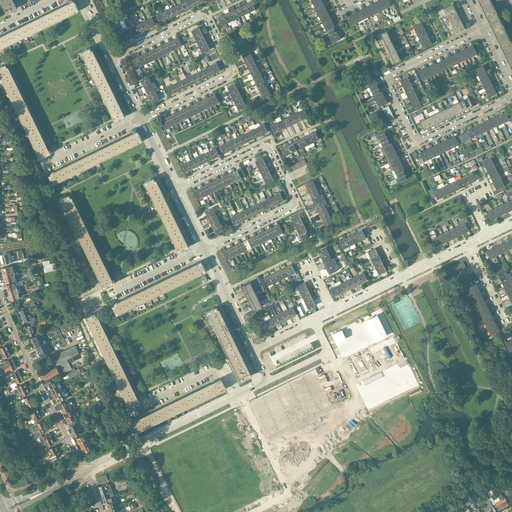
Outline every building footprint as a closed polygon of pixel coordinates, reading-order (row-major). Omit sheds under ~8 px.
[(67,4),(31,22),(0,37),(0,48),(79,10),(73,0),(67,0),(66,1),(67,4)] [(0,0),(7,13),(17,8),(15,4),(13,0),(0,0)] [(186,1),(181,3),(185,11),(190,8),(187,0),(186,1)] [(252,1),(245,4),(249,12),(255,9),(252,1)] [(499,18),(491,2),(482,7),(489,22),(499,18)] [(181,3),(176,6),(179,13),(185,11),(181,3)] [(379,11),(375,3),(372,4),(371,3),(369,4),(370,5),(371,5),(375,13),(379,11)] [(245,4),(240,7),(244,15),(249,12),(245,4)] [(465,29),(459,17),(452,4),(437,11),(449,36),(465,29)] [(176,6),(170,8),(174,16),(179,13),(176,6)] [(240,7),(235,10),(238,17),(244,15),(240,7)] [(170,8),(166,10),(162,12),(164,17),(167,15),(168,19),(174,16),(170,8)] [(235,10),(229,12),(233,20),(238,17),(235,10)] [(363,19),(359,10),(356,12),(356,10),(354,11),(354,13),(355,12),(359,21),(363,19)] [(160,13),(156,14),(160,23),(168,19),(167,15),(164,17),(162,12),(160,13)] [(229,12),(224,15),(227,23),(233,20),(229,12)] [(356,22),(352,14),(349,16),(347,13),(346,13),(351,24),(356,22)] [(330,14),(328,14),(329,15),(320,19),(322,23),(331,19),(329,16),(331,16),(330,14)] [(222,25),(227,23),(224,15),(218,18),(222,25)] [(151,18),(146,20),(149,28),(155,25),(151,18)] [(423,18),(412,24),(414,28),(422,24),(421,21),(423,20),(423,18)] [(506,33),(499,18),(489,22),(497,38),(506,33)] [(146,20),(140,23),(144,31),(149,28),(146,20)] [(140,23),(135,26),(138,33),(144,31),(140,23)] [(333,23),(324,27),(326,31),(334,27),(333,24),(333,23)] [(135,26),(129,28),(133,36),(138,33),(135,26)] [(424,28),(416,32),(417,35),(426,31),(424,29),(426,28),(425,26),(423,27),(424,28)] [(199,27),(191,31),(194,36),(202,33),(199,27)] [(129,28),(124,31),(127,39),(133,36),(129,28)] [(336,31),(328,35),(330,39),(338,35),(337,32),(338,31),(337,29),(336,30),(336,31)] [(386,30),(377,35),(380,40),(389,35),(391,34),(389,29),(386,30)] [(124,31),(118,34),(122,42),(127,39),(124,31)] [(202,33),(194,36),(197,42),(204,38),(202,33)] [(511,48),(511,44),(506,33),(497,38),(504,53),(509,51),(511,48)] [(176,38),(174,39),(178,48),(182,46),(179,40),(181,39),(179,35),(177,36),(176,35),(175,35),(176,38)] [(338,35),(330,39),(332,43),(343,37),(342,36),(340,37),(338,35)] [(391,40),(389,35),(380,40),(382,44),(391,40)] [(204,38),(197,42),(199,47),(207,44),(204,38)] [(429,39),(421,43),(423,47),(434,42),(434,41),(431,42),(429,39)] [(393,45),(391,40),(382,44),(384,49),(393,45)] [(477,53),(471,42),(470,43),(471,46),(469,47),(473,55),(477,53)] [(170,52),(166,43),(163,45),(162,43),(160,44),(161,46),(162,45),(166,53),(170,52)] [(207,44),(199,47),(202,53),(210,50),(207,44)] [(161,46),(158,47),(162,55),(166,53),(162,45),(161,46)] [(396,50),(393,45),(384,49),(387,54),(396,50)] [(120,108),(106,80),(90,47),(81,52),(115,122),(125,116),(121,108),(120,108)] [(162,55),(158,47),(155,48),(155,47),(152,48),(153,49),(154,49),(158,57),(162,55)] [(153,49),(150,51),(154,59),(158,57),(154,49),(153,49)] [(241,54),(245,62),(249,61),(248,58),(252,56),(251,54),(252,54),(250,50),(241,54)] [(398,55),(396,50),(387,54),(389,59),(398,55)] [(465,59),(461,51),(458,52),(457,51),(455,52),(456,53),(457,53),(461,61),(465,59)] [(143,55),(140,56),(139,55),(137,56),(138,57),(139,57),(143,65),(147,63),(143,55)] [(401,60),(398,55),(389,59),(392,64),(401,60)] [(249,61),(245,62),(248,68),(256,64),(256,65),(256,64),(255,60),(254,61),(252,56),(248,58),(249,61)] [(135,58),(132,60),(131,57),(129,58),(135,69),(139,67),(135,58)] [(138,57),(135,58),(139,67),(143,65),(139,57),(138,57)] [(446,58),(442,60),(442,58),(440,59),(440,61),(442,60),(446,69),(450,67),(446,58)] [(216,62),(212,64),(212,65),(208,67),(210,71),(213,70),(214,73),(220,70),(216,62)] [(442,70),(438,62),(435,64),(434,64),(438,72),(442,70)] [(46,147),(25,104),(5,64),(0,66),(0,76),(40,158),(50,153),(52,152),(49,145),(46,147)] [(256,64),(248,68),(251,73),(258,70),(256,65),(256,64)] [(434,74),(430,66),(427,67),(426,66),(424,67),(425,68),(425,69),(426,68),(430,76),(434,74)] [(482,66),(475,69),(477,75),(485,71),(482,66)] [(208,67),(206,68),(206,67),(202,69),(202,70),(206,77),(214,73),(213,70),(210,71),(208,67)] [(426,78),(422,70),(419,71),(418,68),(417,69),(422,80),(426,78)] [(202,70),(197,72),(201,80),(206,77),(202,70)] [(258,70),(251,73),(253,79),(261,75),(258,70)] [(485,71),(477,75),(480,80),(488,77),(485,71)] [(197,72),(192,75),(195,82),(201,80),(197,72)] [(192,75),(186,78),(190,85),(195,82),(192,75)] [(261,75),(253,79),(256,84),(263,81),(261,75)] [(148,77),(141,81),(144,87),(151,83),(148,77)] [(407,77),(400,81),(402,86),(410,82),(407,77)] [(488,77),(480,80),(483,86),(491,82),(488,77)] [(186,78),(181,80),(184,88),(190,85),(186,78)] [(378,78),(367,83),(369,87),(377,83),(376,80),(379,79),(378,78)] [(180,79),(177,81),(177,82),(173,84),(175,88),(177,87),(179,91),(184,88),(181,80),(180,79)] [(263,81),(256,84),(260,92),(263,91),(262,89),(266,87),(265,84),(266,84),(264,80),(264,81),(263,81)] [(410,82),(402,86),(405,92),(413,88),(410,82)] [(491,82),(483,86),(485,91),(493,88),(491,82)] [(151,83),(144,87),(146,93),(154,89),(151,83)] [(170,84),(166,86),(170,95),(179,91),(177,87),(175,88),(173,84),(171,85),(170,84)] [(227,88),(230,94),(238,90),(235,84),(227,88)] [(379,87),(371,91),(373,95),(381,91),(380,88),(381,87),(380,85),(379,86),(379,87)] [(263,91),(260,92),(263,98),(271,94),(269,90),(268,91),(266,87),(262,89),(263,91)] [(413,88),(405,92),(408,97),(416,93),(413,88)] [(493,88),(485,91),(488,97),(496,93),(493,88)] [(154,89),(146,93),(149,98),(157,95),(154,89)] [(238,90),(230,94),(233,99),(240,95),(238,90)] [(214,95),(211,96),(215,104),(219,102),(213,91),(212,92),(214,95)] [(416,93),(408,97),(410,103),(418,99),(416,93)] [(157,95),(149,98),(152,104),(159,100),(157,95)] [(240,95),(233,99),(236,105),(243,101),(240,95)] [(207,96),(205,97),(206,98),(203,100),(207,108),(211,106),(207,98),(208,97),(207,96)] [(468,97),(463,99),(468,108),(472,106),(468,97)] [(379,107),(390,101),(389,100),(386,101),(385,99),(377,103),(374,104),(376,108),(379,107)] [(418,99),(410,103),(413,109),(421,105),(418,99)] [(468,108),(463,99),(458,102),(463,111),(468,108)] [(207,108),(203,100),(200,101),(199,100),(197,101),(198,102),(199,102),(203,110),(207,108)] [(243,101),(236,105),(238,110),(246,107),(243,101)] [(198,102),(195,103),(199,112),(203,110),(199,102),(198,102)] [(463,111),(458,102),(453,104),(458,113),(463,111)] [(196,114),(192,105),(192,104),(190,105),(190,106),(187,107),(192,116),(196,114)] [(458,113),(453,104),(449,107),(453,116),(458,113)] [(187,107),(185,109),(184,107),(182,108),(183,110),(184,109),(188,118),(192,116),(187,107)] [(453,116),(449,107),(444,109),(448,118),(453,116)] [(183,110),(180,111),(184,119),(188,118),(184,109),(183,110)] [(304,109),(298,112),(302,119),(308,117),(304,109)] [(448,118),(444,109),(439,111),(443,120),(448,118)] [(180,121),(176,113),(177,112),(176,111),(174,112),(175,113),(172,115),(176,123),(180,121)] [(443,120),(439,111),(434,114),(438,123),(443,120)] [(298,112),(293,114),(297,122),(302,119),(298,112)] [(505,112),(499,115),(503,122),(509,120),(505,112)] [(293,114),(287,117),(291,125),(297,122),(293,114)] [(438,123),(434,114),(429,116),(433,125),(438,123)] [(176,123),(172,115),(169,116),(168,115),(166,116),(167,117),(168,117),(172,125),(176,123)] [(499,115),(494,117),(498,125),(503,122),(499,115)] [(433,125),(429,116),(424,119),(429,128),(433,125)] [(161,120),(160,117),(159,118),(164,129),(168,127),(164,118),(161,120)] [(167,117),(164,118),(168,127),(172,125),(168,117),(167,117)] [(287,117),(282,120),(285,127),(291,125),(287,117)] [(494,117),(488,120),(492,128),(498,125),(494,117)] [(429,128),(424,119),(419,121),(424,130),(429,128)] [(282,120),(276,122),(280,130),(285,127),(282,120)] [(488,120),(483,123),(487,130),(492,128),(488,120)] [(276,122),(270,125),(274,133),(280,130),(276,122)] [(263,123),(260,125),(260,126),(255,128),(257,132),(260,131),(262,135),(268,132),(263,123)] [(483,123),(477,125),(481,133),(487,130),(483,123)] [(477,125),(472,128),(476,136),(481,133),(477,125)] [(131,135),(94,153),(48,175),(53,184),(99,162),(142,141),(137,130),(136,128),(129,131),(131,135)] [(249,130),(250,131),(254,138),(262,135),(260,131),(257,132),(255,128),(254,129),(253,128),(249,130)] [(472,128),(466,131),(470,139),(476,136),(472,128)] [(377,135),(375,136),(377,140),(379,139),(387,135),(386,132),(388,131),(388,129),(377,135)] [(250,131),(244,134),(248,141),(254,138),(250,131)] [(470,139),(466,131),(461,133),(462,137),(464,141),(465,141),(470,139)] [(315,132),(310,134),(313,142),(319,139),(315,132)] [(458,144),(453,133),(452,134),(453,137),(450,138),(454,146),(458,144)] [(244,134),(239,136),(243,144),(248,141),(244,134)] [(310,134),(304,137),(307,145),(313,142),(310,134)] [(239,136),(234,139),(237,146),(243,144),(239,136)] [(304,137),(298,140),(302,147),(307,145),(304,137)] [(230,141),(226,143),(228,147),(230,146),(232,149),(237,146),(234,139),(233,138),(230,140),(230,141)] [(447,138),(445,139),(445,140),(442,142),(446,150),(450,148),(446,140),(447,139),(447,138)] [(298,140),(293,142),(297,150),(302,147),(298,140)] [(293,142),(287,145),(291,153),(297,150),(293,142)] [(442,142),(440,143),(439,142),(437,143),(438,144),(439,144),(443,152),(446,150),(442,142)] [(224,153),(232,149),(230,146),(228,147),(226,143),(224,144),(223,143),(219,145),(224,153)] [(382,151),(393,146),(392,145),(391,143),(383,147),(380,148),(382,151)] [(443,152),(439,144),(438,144),(435,145),(439,154),(443,152)] [(287,145),(281,148),(285,156),(291,153),(287,145)] [(395,150),(393,147),(395,147),(394,145),(392,145),(393,146),(382,151),(384,155),(395,150)] [(215,148),(209,151),(213,158),(219,155),(215,148)] [(427,149),(424,151),(424,149),(421,150),(422,152),(423,151),(427,159),(431,157),(427,149)] [(386,159),(397,154),(397,155),(398,154),(397,152),(396,153),(395,150),(384,155),(386,159)] [(209,151),(204,153),(208,161),(213,158),(209,151)] [(427,159),(423,151),(422,152),(419,153),(423,161),(427,159)] [(423,161),(419,153),(416,154),(415,152),(414,152),(419,163),(423,161)] [(204,153),(198,156),(202,164),(208,161),(204,153)] [(398,158),(397,155),(397,154),(386,159),(388,163),(398,158)] [(198,156),(193,159),(196,166),(202,164),(198,156)] [(255,161),(258,167),(265,163),(262,157),(255,161)] [(390,167),(400,162),(400,161),(398,158),(388,163),(390,167)] [(490,158),(483,162),(485,167),(493,164),(490,158)] [(193,159),(187,161),(191,169),(196,166),(193,159)] [(402,166),(401,163),(402,162),(401,160),(400,161),(400,162),(390,167),(392,171),(394,170),(402,166)] [(187,161),(181,164),(185,172),(191,169),(187,161)] [(265,163),(258,167),(260,172),(268,169),(265,163)] [(493,164),(485,167),(488,173),(496,169),(493,164)] [(240,165),(239,166),(240,168),(237,170),(241,178),(245,176),(240,165)] [(268,169),(260,172),(263,178),(271,174),(268,169)] [(404,169),(396,173),(398,177),(406,173),(405,170),(404,169)] [(496,169),(488,173),(491,179),(499,175),(496,169)] [(472,172),(466,175),(470,183),(476,180),(472,172)] [(234,182),(230,173),(227,175),(226,174),(224,175),(224,176),(226,175),(230,184),(234,182)] [(398,177),(395,179),(397,183),(400,182),(411,176),(410,175),(407,176),(406,173),(398,177)] [(271,174),(263,178),(266,184),(273,180),(271,174)] [(226,175),(224,176),(222,177),(226,186),(230,184),(226,175)] [(466,175),(461,178),(465,186),(470,183),(466,175)] [(499,175),(491,179),(493,184),(501,180),(499,175)] [(183,239),(169,211),(153,177),(144,182),(178,252),(189,247),(187,243),(186,243),(184,238),(183,239)] [(222,177),(219,179),(218,177),(216,178),(217,180),(218,179),(222,188),(226,186),(222,177)] [(461,178),(455,180),(459,188),(465,186),(461,178)] [(313,180),(305,185),(309,193),(313,191),(311,189),(315,187),(314,185),(315,184),(313,180)] [(455,180),(450,183),(454,191),(459,188),(455,180)] [(501,180),(493,184),(496,190),(504,186),(501,180)] [(214,181),(211,182),(210,183),(214,191),(218,189),(214,181)] [(450,183),(444,186),(448,194),(454,191),(450,183)] [(206,185),(203,186),(203,185),(201,186),(201,187),(202,187),(206,195),(210,193),(206,185)] [(444,186),(439,189),(443,196),(448,194),(444,186)] [(198,189),(196,190),(194,187),(193,188),(198,199),(203,197),(198,189)] [(313,191),(309,193),(312,199),(319,195),(320,194),(318,191),(317,191),(315,187),(311,189),(313,191)] [(432,189),(428,190),(432,198),(436,196),(437,199),(443,196),(439,189),(433,191),(432,189)] [(279,192),(276,194),(276,195),(272,197),(274,201),(276,200),(278,203),(283,201),(279,192)] [(109,277),(91,241),(69,194),(60,199),(103,288),(114,283),(116,282),(113,276),(109,277)] [(319,195),(312,199),(314,204),(322,200),(319,195)] [(272,197),(270,198),(269,197),(265,199),(266,200),(269,207),(278,203),(276,200),(274,201),(272,197)] [(266,200),(260,203),(264,210),(269,207),(266,200)] [(322,200),(314,204),(317,210),(325,206),(322,200)] [(508,201),(502,204),(506,212),(511,209),(508,201)] [(260,203),(255,205),(259,213),(264,210),(260,203)] [(502,204),(497,207),(501,215),(506,212),(502,204)] [(255,205),(249,208),(253,215),(259,213),(255,205)] [(325,206),(317,210),(320,215),(327,211),(325,206)] [(497,207),(492,209),(495,217),(501,215),(497,207)] [(212,208),(204,211),(207,217),(215,213),(212,208)] [(249,208),(244,210),(244,211),(248,218),(253,215),(249,208)] [(492,209),(486,212),(490,220),(495,217),(492,209)] [(240,212),(236,214),(238,219),(240,217),(242,221),(248,218),(244,211),(244,210),(240,211),(240,212)] [(327,211),(320,215),(324,223),(327,221),(326,219),(330,217),(329,215),(330,214),(328,210),(327,211)] [(215,213),(207,217),(210,223),(218,219),(215,213)] [(234,225),(242,221),(240,217),(238,219),(236,214),(234,215),(230,216),(234,225)] [(298,214),(291,218),(294,224),(301,220),(298,214)] [(327,221),(324,223),(326,229),(335,224),(333,221),(332,221),(330,217),(326,219),(327,221)] [(218,219),(210,223),(213,228),(220,224),(218,219)] [(301,220),(294,224),(297,230),(304,226),(301,220)] [(277,225),(274,226),(278,235),(282,233),(277,221),(276,222),(277,225)] [(465,223),(459,225),(463,233),(468,231),(465,223)] [(220,224),(213,228),(215,234),(223,230),(220,224)] [(459,225),(453,228),(457,236),(463,233),(459,225)] [(304,226),(297,230),(299,235),(307,231),(304,226)] [(453,228),(448,231),(451,239),(457,236),(453,228)] [(270,238),(266,230),(264,231),(263,230),(261,231),(262,232),(263,232),(267,240),(270,238)] [(362,230),(356,233),(360,241),(366,238),(362,230)] [(307,231),(299,235),(302,240),(309,237),(307,231)] [(448,231),(442,234),(446,241),(451,239),(448,231)] [(356,233),(350,236),(354,243),(360,241),(356,233)] [(442,234),(437,236),(441,244),(446,241),(442,234)] [(350,236),(345,238),(349,246),(354,243),(350,236)] [(437,236),(431,239),(435,247),(441,244),(437,236)] [(255,246),(251,238),(248,239),(247,237),(245,238),(246,240),(247,239),(251,248),(255,246)] [(345,238),(339,241),(343,249),(349,246),(345,238)] [(247,239),(246,240),(243,241),(247,250),(251,248),(247,239)] [(50,255),(45,240),(39,242),(44,256),(48,255),(48,256),(50,255)] [(508,240),(503,243),(506,250),(511,248),(508,240)] [(503,243),(497,245),(501,253),(506,250),(503,243)] [(240,253),(236,245),(233,246),(232,245),(230,246),(231,247),(232,247),(236,255),(240,253)] [(497,245),(492,248),(495,256),(501,253),(497,245)] [(225,250),(224,247),(222,248),(228,259),(232,257),(228,249),(225,250)] [(326,248),(318,251),(321,257),(328,253),(326,248)] [(375,248),(367,252),(370,258),(378,254),(375,248)] [(486,251),(490,259),(495,256),(492,248),(486,251)] [(29,252),(23,253),(22,250),(18,251),(20,259),(24,258),(24,259),(30,257),(29,252)] [(13,256),(11,256),(10,254),(13,254),(12,251),(9,252),(10,253),(2,255),(0,255),(0,258),(1,264),(4,263),(4,264),(12,262),(12,260),(14,259),(13,256)] [(328,253),(321,257),(324,263),(331,259),(328,253)] [(378,254),(370,258),(373,263),(381,260),(378,254)] [(331,259),(324,263),(326,268),(334,265),(331,259)] [(56,270),(54,263),(50,264),(49,260),(42,262),(43,266),(44,273),(56,270)] [(381,260),(373,263),(376,269),(384,265),(381,260)] [(193,266),(158,283),(112,305),(116,315),(206,271),(201,261),(197,263),(192,265),(193,266)] [(291,264),(285,267),(289,275),(295,272),(294,269),(291,264)] [(334,265),(326,268),(329,274),(337,270),(334,265)] [(384,265),(376,269),(379,274),(386,271),(384,265)] [(285,267),(280,270),(284,278),(289,275),(285,267)] [(504,268),(496,272),(499,278),(507,274),(504,268)] [(280,270),(274,273),(278,280),(284,278),(280,270)] [(274,273),(269,275),(272,283),(278,280),(274,273)] [(363,273),(357,275),(361,283),(367,280),(363,273)] [(507,274),(499,278),(502,283),(510,280),(507,274)] [(269,275),(263,278),(267,286),(272,283),(269,275)] [(357,275),(352,278),(356,286),(361,283),(357,275)] [(352,278),(346,281),(350,288),(356,286),(352,278)] [(511,284),(510,280),(502,283),(505,289),(511,285),(511,284)] [(346,281),(341,283),(345,291),(350,288),(346,281)] [(7,288),(7,290),(19,287),(18,285),(16,285),(15,282),(6,285),(6,286),(5,287),(6,288),(7,288)] [(252,287),(250,282),(241,286),(243,291),(252,287)] [(475,284),(467,288),(469,292),(478,288),(476,285),(479,283),(479,282),(475,284)] [(305,283),(297,286),(300,292),(307,288),(305,283)] [(341,283),(335,286),(339,294),(345,291),(341,283)] [(71,303),(63,286),(59,288),(64,300),(65,300),(67,305),(71,303)] [(335,286),(330,289),(333,296),(339,294),(335,286)] [(19,287),(7,290),(8,293),(8,295),(9,295),(15,293),(14,291),(20,289),(19,287)] [(255,292),(252,287),(243,291),(246,296),(255,292)] [(307,288),(300,292),(303,298),(310,294),(307,288)] [(473,299),(482,295),(480,293),(481,292),(480,290),(479,290),(480,291),(471,296),(473,299)] [(15,293),(9,295),(10,298),(9,298),(10,300),(11,300),(11,301),(17,298),(20,297),(19,295),(21,294),(21,292),(15,293)] [(257,297),(255,292),(246,296),(248,301),(257,297)] [(310,294),(303,298),(305,303),(313,299),(310,294)] [(475,303),(483,299),(484,300),(485,300),(484,298),(483,298),(482,295),(473,299),(475,303)] [(260,301),(257,297),(248,301),(251,306),(260,301)] [(276,301),(277,303),(274,304),(275,307),(284,304),(282,298),(276,301)] [(313,299),(305,303),(308,309),(316,305),(313,299)] [(262,306),(260,301),(251,306),(253,311),(262,306)] [(31,311),(33,310),(38,308),(37,304),(19,311),(22,317),(29,314),(29,313),(31,312),(31,311)] [(481,315),(489,311),(488,308),(489,307),(488,305),(487,306),(487,307),(479,311),(481,315)] [(246,367),(232,339),(216,306),(207,311),(241,381),(251,376),(249,371),(247,367),(246,367)] [(293,307),(287,310),(290,317),(296,315),(293,307)] [(31,319),(30,316),(34,314),(33,310),(31,311),(31,312),(29,313),(29,314),(22,317),(24,322),(31,319)] [(287,310),(281,313),(285,320),(290,317),(287,310)] [(134,393),(117,359),(94,313),(85,317),(129,407),(139,402),(137,397),(135,393),(134,393)] [(281,313),(276,315),(280,323),(285,320),(281,313)] [(276,315),(271,318),(274,325),(280,323),(276,315)] [(271,318),(265,320),(269,328),(274,325),(271,318)] [(60,326),(64,334),(77,327),(74,320),(60,326)] [(265,320),(259,323),(263,331),(269,328),(265,320)] [(488,330),(497,326),(495,323),(496,323),(495,321),(494,321),(495,322),(486,327),(488,330)] [(34,326),(26,329),(29,336),(37,333),(34,326)] [(497,326),(488,330),(490,334),(498,331),(501,329),(501,328),(498,329),(497,326)] [(39,334),(30,338),(33,343),(44,338),(43,336),(41,338),(39,334)] [(44,338),(33,343),(35,348),(44,344),(42,341),(45,340),(44,338)] [(511,349),(511,348),(508,341),(506,342),(505,340),(503,340),(505,344),(509,351),(511,349)] [(44,344),(35,348),(37,353),(49,348),(48,346),(45,347),(44,344)] [(0,353),(8,350),(6,345),(0,347),(0,350),(1,352),(0,352),(0,353)] [(75,345),(55,355),(59,363),(63,371),(67,371),(68,373),(73,371),(67,360),(68,359),(79,353),(75,345)] [(49,348),(37,353),(40,358),(48,354),(47,351),(49,350),(49,348)] [(11,355),(8,350),(0,353),(0,357),(1,360),(11,355)] [(2,369),(3,368),(14,362),(12,357),(5,361),(6,364),(2,366),(1,367),(2,369)] [(17,368),(14,362),(3,368),(4,370),(5,373),(8,371),(7,370),(9,369),(10,371),(17,368)] [(59,372),(56,367),(42,374),(45,380),(59,372)] [(79,368),(73,371),(68,373),(71,378),(81,372),(79,368)] [(9,381),(21,375),(18,370),(11,373),(13,377),(11,378),(11,377),(8,378),(9,381)] [(23,380),(21,375),(9,381),(10,383),(15,381),(16,383),(23,380)] [(212,383),(178,400),(131,423),(136,432),(225,388),(220,378),(216,380),(212,382),(212,383)] [(57,380),(48,385),(49,386),(49,387),(49,389),(50,389),(58,385),(56,383),(58,382),(57,380)] [(27,388),(24,383),(17,386),(18,386),(16,387),(17,390),(14,391),(15,393),(27,388)] [(53,394),(62,389),(61,387),(59,388),(58,385),(50,389),(51,390),(51,391),(51,392),(52,392),(53,394)] [(29,393),(27,388),(15,393),(17,396),(20,394),(20,393),(21,392),(22,396),(29,393)] [(62,394),(61,392),(63,391),(62,389),(53,394),(54,395),(53,396),(54,397),(55,398),(62,394)] [(62,394),(55,398),(55,399),(56,401),(57,401),(58,403),(67,398),(66,396),(64,397),(62,394)] [(30,395),(24,398),(26,402),(24,403),(23,402),(19,404),(20,407),(21,406),(33,400),(30,395)] [(68,400),(59,404),(59,406),(59,407),(60,408),(61,409),(68,405),(73,403),(70,398),(68,400)] [(33,400),(21,406),(23,408),(25,407),(25,406),(27,405),(29,409),(35,405),(33,400)] [(68,405),(61,409),(61,410),(62,412),(63,412),(63,414),(73,409),(72,406),(70,408),(68,405)] [(27,418),(39,412),(37,408),(30,411),(32,415),(30,416),(29,415),(26,416),(27,418)] [(73,409),(63,414),(64,415),(64,416),(65,417),(66,418),(73,414),(72,411),(74,410),(73,409)] [(39,412),(27,418),(25,419),(27,422),(33,419),(35,421),(42,418),(39,412)] [(77,417),(77,416),(76,415),(74,416),(73,414),(66,418),(66,419),(67,420),(67,421),(68,422),(77,417)] [(43,420),(36,424),(38,427),(36,428),(35,427),(33,429),(34,431),(45,425),(43,420)] [(68,424),(69,427),(71,431),(82,426),(80,421),(75,423),(74,421),(68,424)] [(41,434),(48,430),(45,425),(34,431),(35,433),(37,432),(38,433),(40,431),(41,434)] [(82,426),(71,431),(74,437),(85,432),(82,426)] [(39,444),(51,438),(49,433),(42,436),(44,440),(42,441),(41,439),(35,443),(36,445),(39,444)] [(76,438),(76,439),(76,440),(77,440),(77,441),(78,441),(79,443),(89,438),(88,436),(86,437),(84,434),(76,438)] [(54,443),(51,438),(39,444),(40,446),(45,443),(47,446),(54,443)] [(89,438),(79,443),(80,445),(79,445),(79,446),(80,446),(80,447),(81,447),(81,448),(89,443),(88,441),(90,440),(89,438)] [(89,443),(81,448),(81,449),(81,450),(82,450),(83,450),(83,452),(94,447),(93,445),(90,446),(89,443)] [(46,456),(57,450),(55,445),(48,449),(50,453),(48,454),(48,452),(45,454),(46,456)] [(49,456),(51,455),(53,459),(59,456),(60,455),(57,450),(46,456),(44,457),(45,459),(50,457),(49,456)] [(114,496),(111,489),(110,484),(104,486),(104,485),(99,487),(103,500),(114,496)] [(510,507),(505,498),(503,498),(500,492),(496,494),(498,498),(500,500),(505,510),(506,509),(507,509),(509,508),(509,507),(510,507)] [(505,510),(500,500),(495,503),(493,500),(492,497),(489,499),(492,505),(495,504),(499,511),(501,511),(503,511),(505,510)] [(117,505),(116,503),(115,500),(105,504),(105,505),(106,508),(106,509),(115,506),(117,505)]
